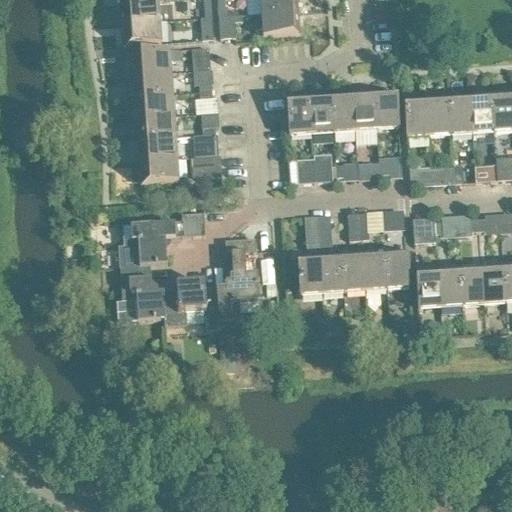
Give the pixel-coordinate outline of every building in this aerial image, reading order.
[(216,0),(217,11),(224,11),(223,0),(216,0)] [(259,0),(261,18),(296,15),(294,0),(259,0)] [(204,22),(211,21),(210,1),(203,1),(204,22)] [(124,27),(159,25),(157,3),(122,6),(124,27)] [(262,40),(297,38),(296,15),(261,18),(262,40)] [(220,43),(232,42),(235,42),(234,26),(242,26),(241,19),(218,21),(220,43)] [(206,44),(212,43),(213,43),(211,21),(204,22),(206,44)] [(120,50),(160,47),(159,25),(124,27),(125,49),(119,49),(120,50)] [(182,64),(181,53),(128,57),(128,58),(134,58),(135,79),(170,77),(169,65),(182,64)] [(137,101),(172,98),(170,77),(135,79),(137,101)] [(375,134),(398,132),(395,92),(394,92),(394,97),(372,99),(375,134)] [(138,122),(173,120),(172,98),(137,101),(138,122)] [(287,105),(287,99),(286,99),(288,140),(310,138),(308,103),(287,105)] [(353,135),(375,134),(372,99),(351,100),(353,135)] [(493,136),(511,134),(511,99),(491,101),(493,136)] [(333,137),(353,135),(351,100),(330,102),(333,137)] [(405,107),(404,101),(403,101),(406,142),(428,140),(426,105),(405,107)] [(471,137),(493,136),(491,101),(469,102),(471,137)] [(310,138),(333,137),(330,102),(308,103),(310,138)] [(450,139),(471,137),(469,102),(447,104),(450,139)] [(428,140),(450,139),(447,104),(426,105),(428,140)] [(140,144),(175,141),(173,120),(138,122),(140,144)] [(215,145),(214,139),(202,139),(192,140),(194,161),(216,160),(215,145)] [(141,165),(176,163),(175,141),(140,144),(141,165)] [(313,187),(332,186),(330,159),(313,160),(313,163),(312,163),(313,187)] [(401,181),(400,161),(378,162),(379,167),(379,179),(389,179),(389,182),(401,181)] [(497,185),(502,185),(511,184),(511,161),(495,163),(496,168),(496,181),(497,185)] [(137,188),(178,185),(176,163),(141,165),(143,186),(137,187),(137,188)] [(297,188),(302,188),(313,187),(312,163),(296,164),(297,188)] [(441,178),(440,166),(423,167),(423,178),(441,178)] [(336,182),(343,182),(342,170),(335,170),(336,182)] [(236,171),(236,182),(255,181),(255,171),(236,171)] [(381,237),(389,236),(387,216),(379,216),(381,237)] [(361,244),(368,243),(366,217),(359,218),(361,244)] [(205,240),(203,218),(181,219),(181,227),(152,228),(122,230),(123,251),(118,252),(119,271),(139,270),(150,270),(166,269),(165,242),(205,240)] [(349,245),(361,244),(359,218),(347,219),(349,245)] [(328,262),(327,254),(332,252),(329,220),(317,221),(322,297),(343,296),(341,261),(328,262)] [(322,297),(317,221),(304,221),(306,254),(310,255),(311,263),(298,264),(298,258),(296,258),(299,299),(322,297)] [(434,238),(433,226),(433,222),(412,224),(414,248),(435,246),(434,238)] [(434,238),(442,238),(441,226),(433,226),(434,238)] [(246,278),(244,257),(256,256),(255,243),(224,245),(225,258),(230,258),(232,279),(229,279),(230,291),(215,292),(217,321),(240,319),(239,306),(259,305),(257,277),(246,278)] [(387,293),(409,291),(406,251),(405,251),(405,257),(385,258),(387,293)] [(365,294),(387,293),(385,258),(362,260),(365,294)] [(343,296),(365,294),(362,260),(341,261),(343,296)] [(116,306),(117,327),(163,324),(161,301),(163,301),(163,296),(151,297),(150,270),(139,270),(119,271),(121,306),(116,306)] [(504,307),(511,306),(511,271),(502,272),(504,307)] [(416,277),(416,272),(415,272),(418,313),(440,311),(437,276),(416,277)] [(483,308),(504,307),(502,272),(481,273),(483,308)] [(461,310),(483,308),(481,273),(459,275),(461,310)] [(440,311),(461,310),(459,275),(437,276),(440,311)] [(204,292),(203,287),(175,289),(176,300),(163,301),(161,301),(163,324),(164,332),(185,331),(184,316),(203,315),(203,322),(217,321),(215,292),(204,292)]
